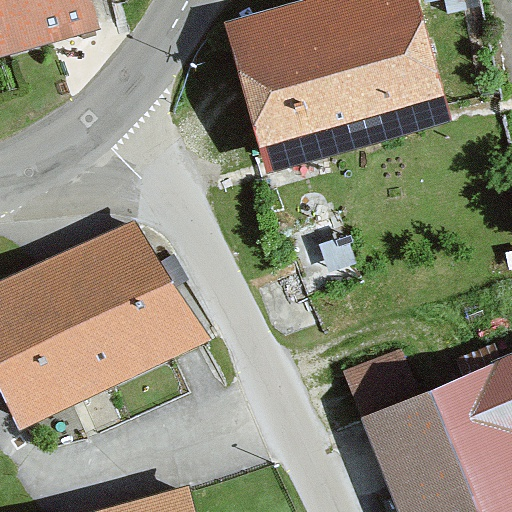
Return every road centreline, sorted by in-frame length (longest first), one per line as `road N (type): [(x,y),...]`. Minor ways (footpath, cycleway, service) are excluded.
road 1 (unclassified): [(331,511),(185,219),(91,131)]
road 2 (tertiary): [(190,0),(178,27),(91,131)]
